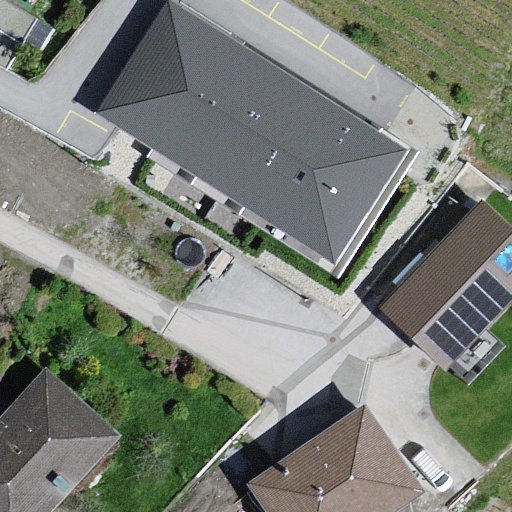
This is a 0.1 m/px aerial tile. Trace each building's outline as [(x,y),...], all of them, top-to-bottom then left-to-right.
[(23,0),(0,0),(0,50),(27,62),(49,11),(23,0)] [(409,143),(182,0),(155,0),(88,107),(335,261),(409,143)] [(511,278),(511,258),(458,201),(367,312),(430,376),(511,278)] [(0,511),(39,511),(101,440),(31,368),(0,402),(0,511)] [(383,511),(401,499),(345,408),(227,488),(244,511),(383,511)]
